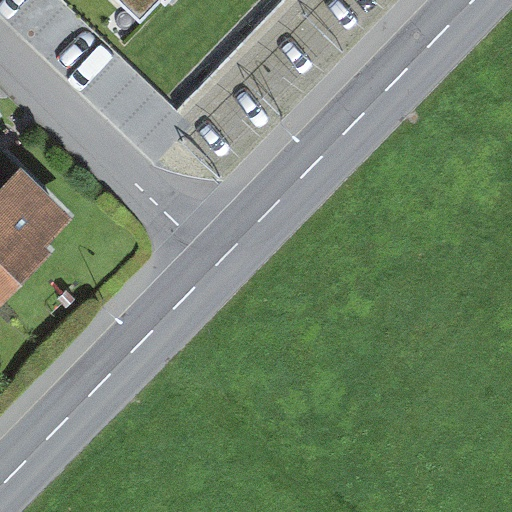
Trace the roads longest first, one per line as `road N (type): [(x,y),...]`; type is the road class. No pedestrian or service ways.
road 1 (primary): [(472,0),(221,258)]
road 2 (primary): [(221,258),(0,487)]
road 3 (residential): [(0,48),(221,258)]
